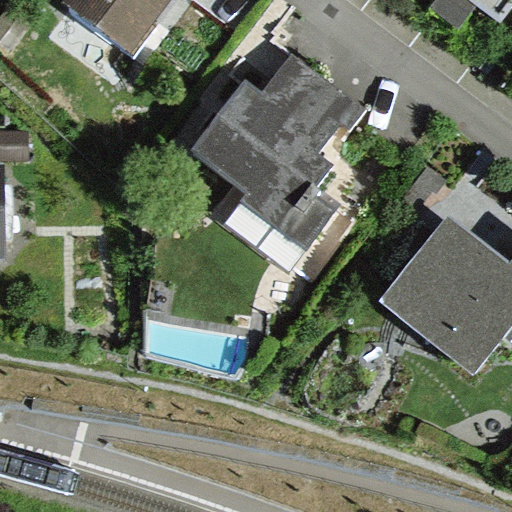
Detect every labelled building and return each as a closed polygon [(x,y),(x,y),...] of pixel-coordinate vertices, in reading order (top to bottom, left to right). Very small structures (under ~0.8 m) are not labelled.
[(73,0),(65,11),(131,60),(176,0),(73,0)] [(511,19),(511,0),(442,0),(433,13),(455,29),(470,8),(502,33),(511,19)] [(368,118),(289,60),(260,99),(243,86),(187,162),(241,202),(237,208),(309,261),(339,220),(317,203),(338,174),(318,160),(344,126),(355,135),(368,118)] [(29,134),(0,132),(0,162),(29,163),(29,134)] [(511,268),(455,223),(385,312),(474,382),(511,334),(511,268)]
